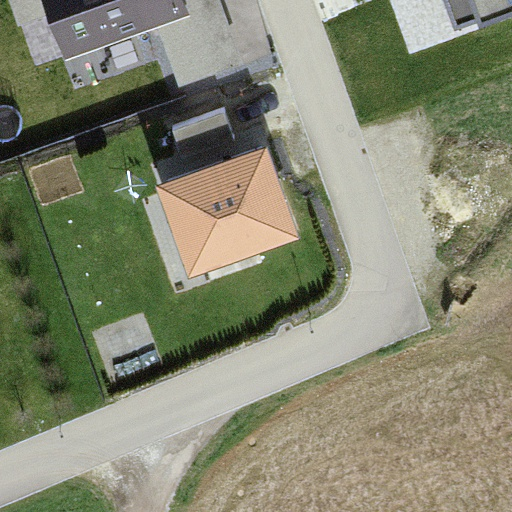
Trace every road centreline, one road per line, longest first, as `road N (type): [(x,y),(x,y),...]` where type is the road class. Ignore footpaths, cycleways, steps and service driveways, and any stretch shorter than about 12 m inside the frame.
road 1 (residential): [(284,0),(376,258),(376,303),(351,330),(196,393)]
road 2 (residential): [(196,393),(0,476)]
road 3 (residential): [(196,393),(144,511)]
